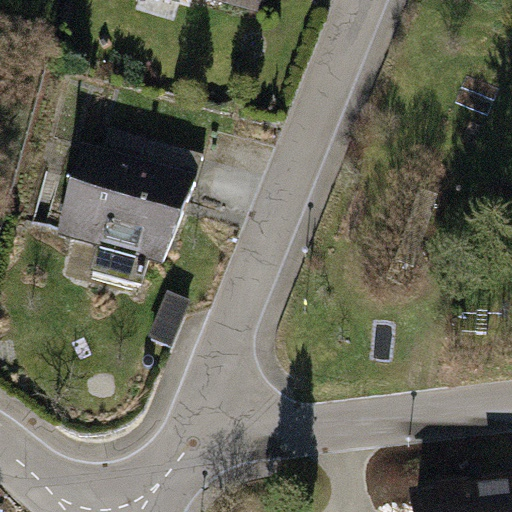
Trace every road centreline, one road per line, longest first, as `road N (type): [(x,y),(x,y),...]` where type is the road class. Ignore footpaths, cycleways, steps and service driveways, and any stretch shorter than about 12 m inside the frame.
road 1 (residential): [(197,440),(238,304),(369,0)]
road 2 (residential): [(197,440),(511,406)]
